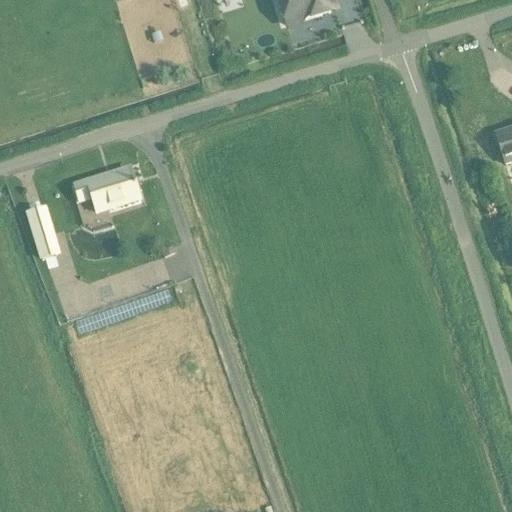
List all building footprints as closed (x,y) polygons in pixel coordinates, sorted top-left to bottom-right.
[(278,0),(287,28),(305,23),(331,16),(329,8),(334,7),(331,0),(278,0)] [(511,131),(495,137),(505,167),(511,164),(511,131)] [(131,171),(75,189),(79,204),(92,199),(97,214),(140,201),(131,171)] [(44,211),(29,215),(43,262),(58,258),(44,211)] [(163,254),(165,259),(175,255),(173,249),(163,254)]
